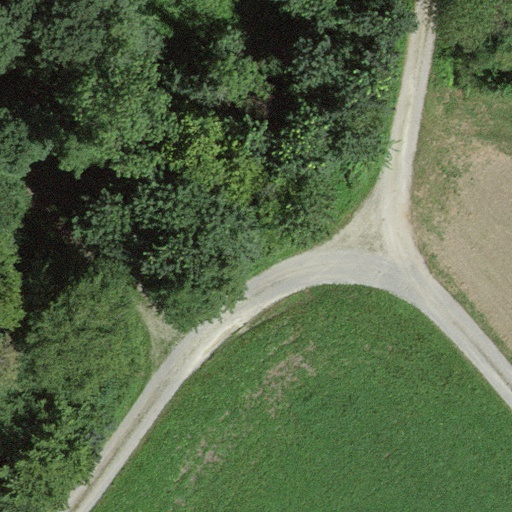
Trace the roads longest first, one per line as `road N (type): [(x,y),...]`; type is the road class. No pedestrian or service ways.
road 1 (track): [(375,258),(286,279),(193,355),(74,511)]
road 2 (track): [(432,0),(375,258)]
road 3 (track): [(511,391),(452,312),(375,258)]
